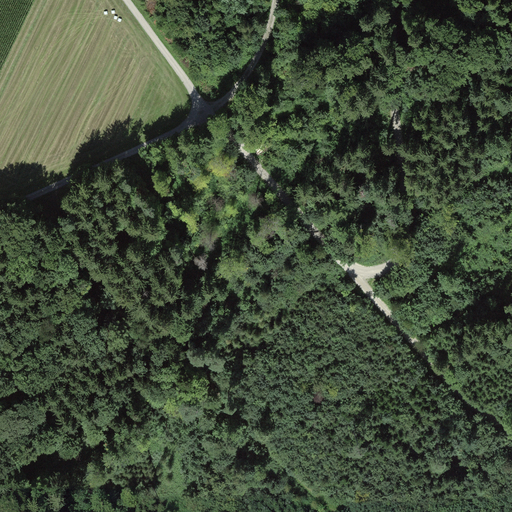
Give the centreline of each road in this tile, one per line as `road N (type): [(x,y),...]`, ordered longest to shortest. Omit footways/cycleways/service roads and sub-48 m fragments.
road 1 (track): [(275,0),(249,70),(206,111),(437,368),(511,429)]
road 2 (track): [(340,511),(320,500),(38,194)]
road 3 (track): [(126,0),(206,111),(0,210)]
road 4 (track): [(358,284),(395,258),(405,239),(390,76),(392,0)]
road 5 (track): [(0,356),(79,464),(95,511)]
